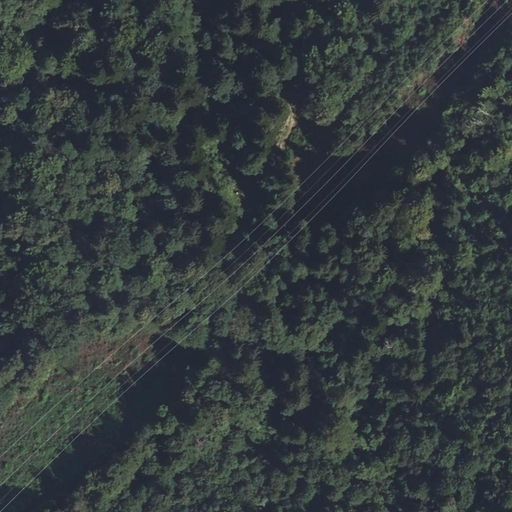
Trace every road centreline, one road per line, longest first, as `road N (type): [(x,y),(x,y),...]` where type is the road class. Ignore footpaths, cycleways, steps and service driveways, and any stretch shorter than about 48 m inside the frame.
road 1 (track): [(28,511),(81,463),(163,428),(338,446),(414,256),(475,0)]
road 2 (track): [(511,19),(469,134),(431,186)]
